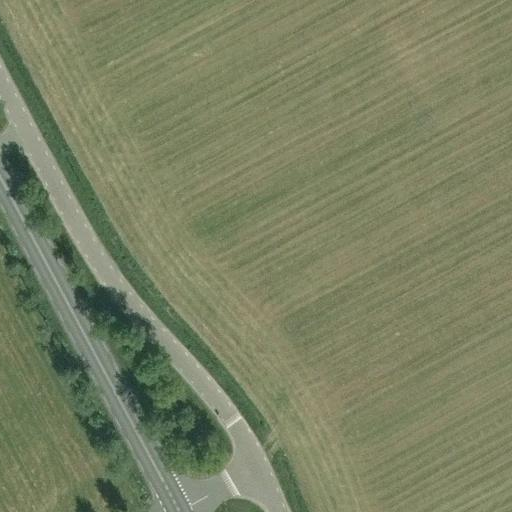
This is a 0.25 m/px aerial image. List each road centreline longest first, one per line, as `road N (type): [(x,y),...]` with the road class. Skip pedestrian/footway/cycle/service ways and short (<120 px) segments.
road 1 (unclassified): [(257,464),(230,414),(106,275),(0,83)]
road 2 (primary): [(179,506),(0,166)]
